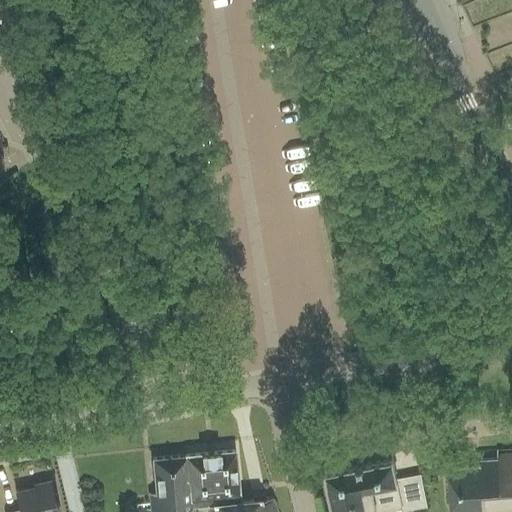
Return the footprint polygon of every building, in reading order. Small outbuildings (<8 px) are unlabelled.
[(511,511),(511,449),(498,450),(498,457),(481,459),(481,463),(449,465),(451,511),(464,511),(485,511),(484,511),(511,511)] [(272,511),(268,498),(235,501),(231,452),(183,456),(188,506),(204,504),(206,511),(272,511)] [(150,459),(154,503),(147,504),(148,511),(186,511),(187,506),(188,506),(183,456),(150,459)] [(378,511),(426,502),(421,473),(396,478),(392,459),(327,472),(334,511),(378,511)] [(57,511),(50,481),(33,485),(33,487),(14,491),(18,510),(11,511),(57,511)]
